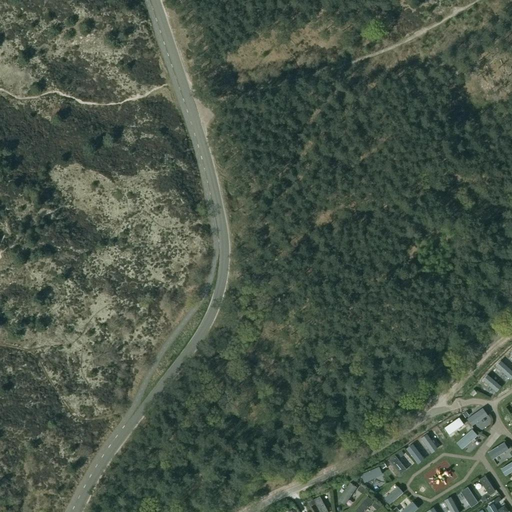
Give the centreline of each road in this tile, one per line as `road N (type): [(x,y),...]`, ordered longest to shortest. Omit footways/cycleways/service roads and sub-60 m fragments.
road 1 (tertiary): [(76,511),(112,449),(201,333),(221,282),(219,210),(155,0)]
road 2 (unclassified): [(434,409),(370,453),(250,511)]
